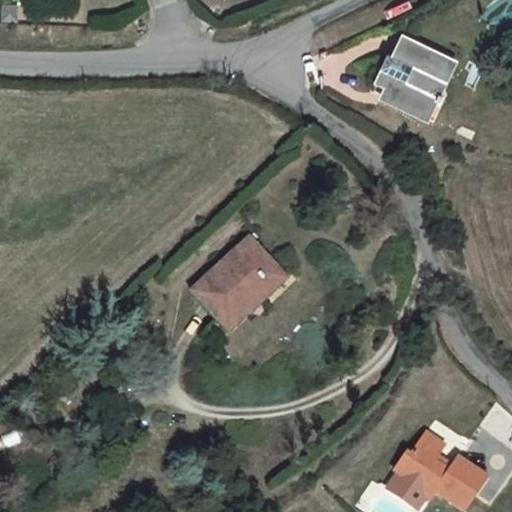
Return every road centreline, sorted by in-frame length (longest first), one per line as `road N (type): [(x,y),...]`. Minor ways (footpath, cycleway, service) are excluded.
road 1 (unclassified): [(254,51),(285,92),(354,135),(393,177),(417,221),(446,317),(476,361),(511,389)]
road 2 (unclassified): [(182,64),(0,63)]
road 3 (unclassified): [(364,0),(254,51)]
